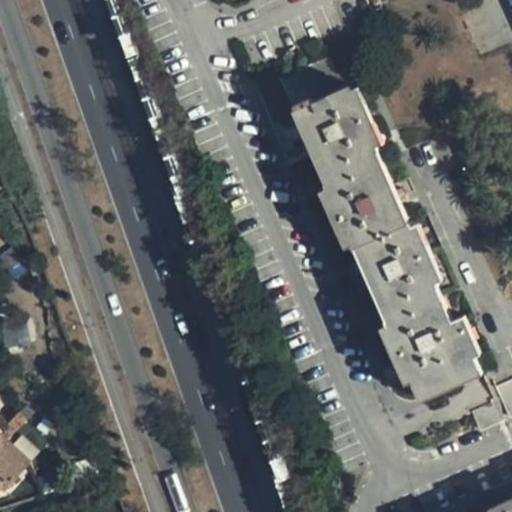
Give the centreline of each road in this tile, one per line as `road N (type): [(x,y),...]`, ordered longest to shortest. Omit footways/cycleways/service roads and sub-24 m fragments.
road 1 (primary): [(238,511),(59,0)]
road 2 (primary): [(3,0),(181,511)]
